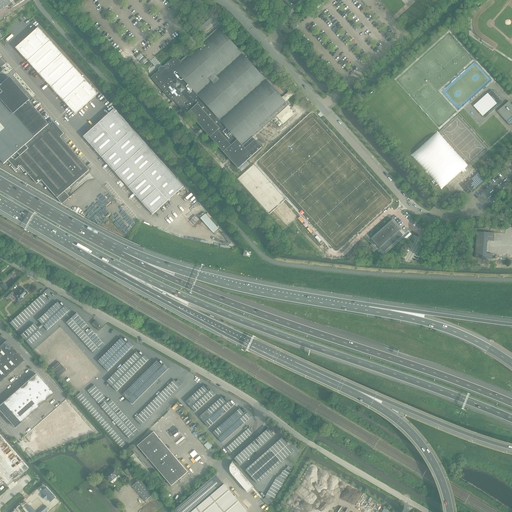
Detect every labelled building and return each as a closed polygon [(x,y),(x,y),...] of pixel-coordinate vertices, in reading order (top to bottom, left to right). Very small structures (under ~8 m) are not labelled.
[(200,32),(213,21),(208,15),(196,27),(200,32)] [(283,99),(261,75),(218,27),(204,40),(181,61),(177,57),(176,59),(175,58),(174,59),(173,58),(160,69),(151,78),(171,101),(173,100),(186,114),(188,112),(238,169),(262,147),(252,137),(288,105),(283,99)] [(98,94),(74,67),(38,28),(16,48),(75,114),(98,94)] [(148,62),(139,52),(134,57),(143,66),(148,62)] [(89,170),(60,137),(64,134),(53,121),(49,125),(29,101),(30,100),(26,96),(10,77),(0,86),(0,87),(0,160),(4,164),(5,163),(8,160),(16,169),(21,165),(29,175),(37,184),(41,180),(57,198),(62,204),(70,197),(64,192),(89,170)] [(485,118),(503,102),(492,90),(487,95),(488,96),(477,106),(483,113),(482,114),(485,118)] [(511,105),(508,101),(497,111),(510,126),(511,123),(511,105)] [(183,186),(146,144),(114,109),(83,137),(152,214),(183,186)] [(280,125),(289,117),(283,110),(274,119),(280,125)] [(465,184),(462,187),(465,190),(466,191),(469,194),(471,192),(484,180),(485,180),(482,177),(478,173),(465,184)] [(283,204),(275,212),(279,216),(287,208),(283,204)] [(218,229),(205,214),(200,218),(213,233),(218,229)] [(392,221),(371,239),(379,248),(383,252),(403,235),(399,230),(392,221)] [(294,227),(285,235),(300,251),(308,244),(294,227)] [(486,253),(487,240),(493,241),(494,233),(477,232),(475,258),(491,259),(492,254),(486,253)] [(9,289),(3,282),(0,284),(0,285),(6,292),(9,289)] [(19,301),(27,293),(22,288),(15,295),(18,299),(16,301),(17,302),(15,304),(17,306),(21,302),(19,301)] [(8,300),(14,294),(10,290),(4,296),(8,300)] [(47,302),(41,295),(38,297),(44,304),(47,302)] [(44,304),(38,297),(36,299),(42,306),(44,304)] [(42,306),(36,299),(34,301),(40,308),(42,306)] [(40,308),(34,301),(31,304),(37,310),(40,308)] [(47,331),(69,311),(62,302),(59,304),(58,302),(37,320),(47,331)] [(37,310),(31,304),(29,306),(35,312),(37,310)] [(35,312),(29,306),(26,308),(32,315),(35,312)] [(32,315),(26,308),(24,310),(30,317),(32,315)] [(30,317),(24,310),(21,312),(27,319),(30,317)] [(27,319),(21,312),(19,314),(25,321),(27,319)] [(105,345),(90,329),(87,332),(85,330),(88,327),(76,313),(66,323),(94,354),(105,345)] [(25,321),(19,314),(17,316),(23,323),(25,321)] [(23,323),(17,316),(14,319),(20,325),(23,323)] [(20,325),(14,319),(12,321),(18,327),(20,325)] [(18,327),(12,321),(9,323),(15,330),(18,327)] [(93,323),(92,324),(97,330),(101,327),(96,321),(93,323)] [(29,346),(43,334),(34,323),(20,335),(29,346)] [(97,361),(107,371),(133,346),(127,340),(125,342),(121,338),(97,361)] [(12,347),(6,340),(0,345),(6,353),(12,347)] [(9,356),(6,353),(0,345),(0,356),(4,361),(9,356)] [(19,354),(15,350),(12,347),(6,353),(9,356),(12,360),(19,354)] [(136,352),(106,381),(116,391),(148,360),(143,354),(141,356),(136,352)] [(24,360),(19,354),(12,360),(18,366),(24,360)] [(18,366),(12,360),(9,356),(4,361),(12,371),(18,366)] [(157,361),(122,394),(132,404),(160,377),(164,373),(169,368),(161,360),(159,363),(157,361)] [(12,371),(4,361),(0,363),(0,367),(7,375),(12,371)] [(66,370),(61,364),(60,364),(58,362),(52,368),(59,376),(66,370)] [(44,384),(35,374),(27,381),(36,391),(44,384)] [(174,380),(171,382),(178,388),(180,386),(176,382),(174,380)] [(36,391),(27,381),(19,388),(28,398),(36,391)] [(171,382),(169,384),(175,391),(178,388),(171,382)] [(53,394),(44,384),(36,391),(45,401),(53,394)] [(169,384),(167,387),(173,393),(175,391),(169,384)] [(94,385),(87,391),(89,393),(96,387),(94,385)] [(203,386),(185,402),(195,412),(215,394),(208,386),(205,388),(203,386)] [(96,387),(89,393),(91,396),(98,390),(96,387)] [(167,387),(164,389),(171,395),(173,393),(167,387)] [(37,408),(28,398),(19,388),(0,404),(0,411),(9,422),(9,421),(15,427),(37,408)] [(164,389),(162,391),(168,398),(171,395),(164,389)] [(98,390),(91,396),(93,398),(100,392),(98,390)] [(45,401),(36,391),(28,398),(37,408),(45,401)] [(162,391),(160,393),(166,400),(168,398),(162,391)] [(100,392),(93,398),(96,401),(102,395),(100,392)] [(160,393),(157,396),(164,402),(166,400),(160,393)] [(102,395),(96,401),(98,403),(104,397),(102,395)] [(157,396),(155,398),(161,404),(164,402),(157,396)] [(104,397),(98,403),(100,405),(107,399),(104,397)] [(222,397),(199,417),(208,427),(233,406),(226,397),(223,399),(222,397)] [(107,399),(100,405),(130,439),(139,431),(120,410),(111,400),(110,400),(108,398),(107,400),(107,399)] [(155,398),(153,400),(159,407),(161,404),(155,398)] [(153,400),(150,403),(157,409),(159,407),(153,400)] [(150,403),(148,405),(154,411),(157,409),(150,403)] [(148,405),(146,407),(152,414),(154,411),(148,405)] [(146,407),(144,409),(150,416),(152,414),(146,407)] [(240,408),(213,432),(222,443),(251,417),(244,409),(241,411),(240,408)] [(144,409),(141,412),(148,418),(150,416),(144,409)] [(141,412),(139,414),(145,421),(148,418),(141,412)] [(139,414),(137,416),(143,423),(145,421),(139,414)] [(137,416),(134,419),(141,425),(143,423),(137,416)] [(267,429),(234,459),(240,465),(273,436),(275,434),(273,431),(272,433),(268,428),(267,429)] [(187,472),(153,432),(137,446),(171,486),(178,480),(180,481),(182,480),(180,478),(187,472)] [(282,438),(245,470),(257,484),(294,451),(289,446),(290,444),(288,442),(286,443),(282,438)] [(253,487),(231,461),(232,463),(231,464),(230,466),(230,467),(229,469),(230,471),(230,472),(231,474),(247,492),(253,487)] [(110,481),(119,474),(120,476),(120,477),(121,476),(113,467),(104,475),(112,484),(112,483),(110,481)] [(134,473),(129,467),(124,471),(129,477),(134,473)] [(247,511),(215,474),(174,510),(176,511),(247,511)] [(153,495),(140,480),(132,487),(145,502),(153,495)] [(46,488),(42,492),(44,494),(42,496),(46,500),(49,498),(51,501),(55,497),(46,488)]
